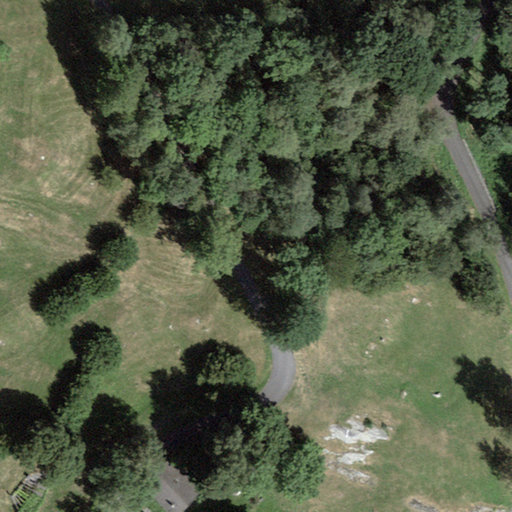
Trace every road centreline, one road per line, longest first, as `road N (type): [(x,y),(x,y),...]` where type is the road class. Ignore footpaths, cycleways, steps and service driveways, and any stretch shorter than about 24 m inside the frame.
road 1 (unclassified): [(97,0),(256,302),(282,372),(265,400),(154,457),(118,511)]
road 2 (unclassified): [(511,290),(447,123),(449,81),(489,0)]
